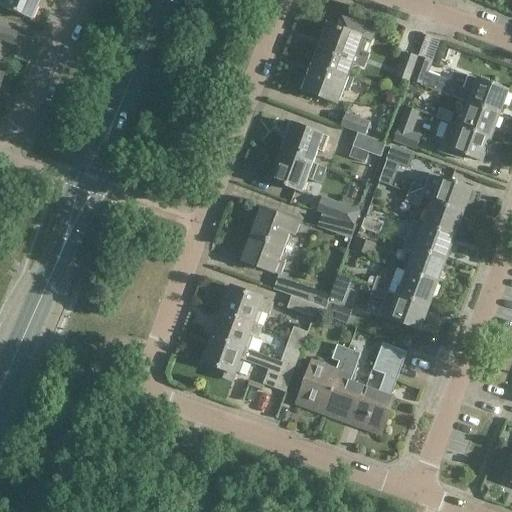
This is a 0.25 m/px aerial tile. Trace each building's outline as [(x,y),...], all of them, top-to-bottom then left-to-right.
[(2,0),(0,6),(0,7),(29,20),(36,5),(31,4),(32,0),(2,0)] [(323,38),(312,66),(345,77),(351,63),(362,67),(367,54),(360,51),(365,39),(371,41),(376,29),(342,16),(338,28),(328,24),(323,38)] [(0,27),(0,40),(12,45),(16,33),(0,27)] [(396,77),(408,81),(417,57),(405,52),(396,77)] [(419,57),(411,80),(423,84),(425,80),(427,73),(431,62),(419,57)] [(312,66),(303,91),(336,103),(342,87),(349,90),(353,80),(345,77),(312,66)] [(423,84),(422,86),(444,94),(469,103),(499,114),(508,90),(469,76),(464,89),(462,88),(461,89),(447,84),(449,81),(427,73),(425,80),(423,84)] [(469,103),(460,126),(490,137),(499,114),(469,103)] [(449,122),(453,112),(438,107),(435,117),(449,122)] [(346,113),(341,126),(358,132),(365,135),(369,122),(346,113)] [(449,122),(438,152),(462,161),(464,155),(482,161),(490,137),(460,126),(449,122)] [(329,137),(291,123),(281,152),(313,163),(318,151),(323,153),(329,137)] [(391,143),(415,151),(419,137),(397,130),(391,143)] [(358,132),(352,147),(380,157),(385,143),(365,135),(358,132)] [(391,147),(387,160),(409,168),(414,156),(391,147)] [(302,192),(307,179),(319,183),(325,168),(313,163),(281,152),(270,180),(302,192)] [(412,183),(409,192),(421,197),(422,197),(433,201),(464,213),(467,204),(469,204),(472,203),(476,194),(474,190),(472,190),(473,189),(430,173),(425,188),(412,183)] [(409,192),(405,202),(418,207),(422,197),(421,197),(409,192)] [(327,200),(322,214),(354,226),(359,211),(327,200)] [(424,225),(455,236),(464,213),(433,201),(424,225)] [(284,247),(289,233),(295,235),(300,223),(260,208),(250,234),(284,247)] [(354,226),(322,214),(317,227),(351,239),(356,226),(354,226)] [(363,218),(359,227),(376,234),(380,224),(363,218)] [(413,221),(404,244),(416,248),(446,260),(455,236),(424,225),(413,221)] [(250,234),(240,261),(280,275),(285,263),(279,260),(284,247),(250,234)] [(438,283),(446,260),(416,248),(407,272),(438,283)] [(429,306),(438,283),(407,272),(398,295),(429,306)] [(377,277),(374,286),(388,291),(391,282),(377,277)] [(275,290),(292,296),(325,308),(330,296),(296,284),(286,278),(285,282),(279,280),(275,290)] [(374,286),(371,296),(384,300),(388,291),(374,286)] [(253,324),(258,311),(269,315),(273,303),(262,299),(231,287),(222,312),(253,324)] [(390,319),(420,330),(429,306),(398,295),(390,319)] [(322,316),(325,308),(292,296),(287,308),(313,318),(315,313),(322,316)] [(324,315),(347,324),(351,312),(329,303),(324,315)] [(256,338),(260,326),(253,324),(222,312),(213,337),(244,348),(249,335),(256,338)] [(305,331),(291,326),(287,336),(301,342),(305,331)] [(283,346),(298,352),(301,342),(287,336),(283,346)] [(275,388),(284,363),(244,348),(213,337),(204,362),(217,367),(214,375),(232,381),(240,359),(269,369),(264,384),(275,388)] [(377,357),(402,366),(407,352),(382,343),(377,357)] [(302,405),(325,413),(348,349),(337,345),(332,359),(339,362),(336,369),(312,361),(302,388),(307,390),(302,405)] [(348,349),(325,413),(342,420),(341,421),(346,423),(346,421),(352,423),(365,387),(350,382),(355,368),(361,353),(348,349)] [(381,436),(394,398),(391,397),(402,366),(377,357),(372,370),(385,375),(378,392),(365,387),(352,423),(360,426),(359,428),(381,436)] [(295,367),(284,363),(275,388),(286,392),(295,367)]
